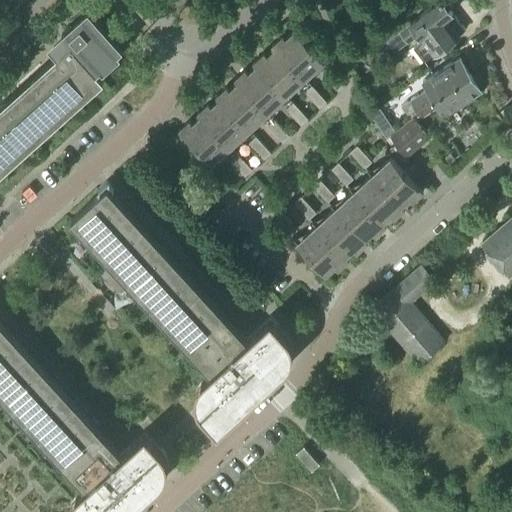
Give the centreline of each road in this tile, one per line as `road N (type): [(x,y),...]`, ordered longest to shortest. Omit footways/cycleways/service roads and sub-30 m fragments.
road 1 (residential): [(281,398),(318,362),(365,282),(511,150)]
road 2 (residential): [(0,251),(167,97),(187,41)]
road 3 (residential): [(281,398),(156,511)]
